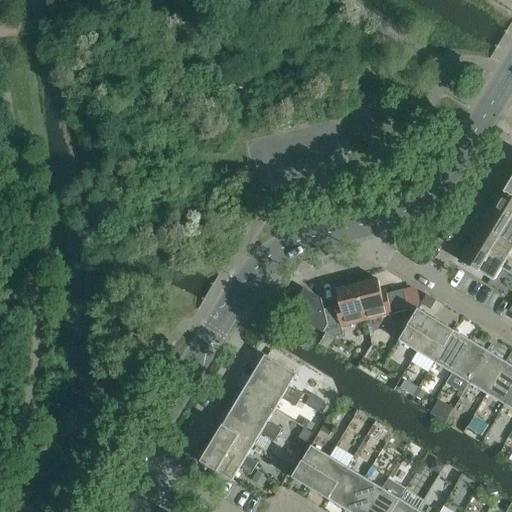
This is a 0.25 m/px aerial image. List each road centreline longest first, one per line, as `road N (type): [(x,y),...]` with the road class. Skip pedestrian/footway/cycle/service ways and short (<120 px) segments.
road 1 (tertiary): [(140,459),(269,260),(370,224)]
road 2 (tertiary): [(370,224),(433,197),(499,92)]
road 3 (residential): [(511,150),(428,283)]
road 4 (residential): [(249,351),(172,479)]
